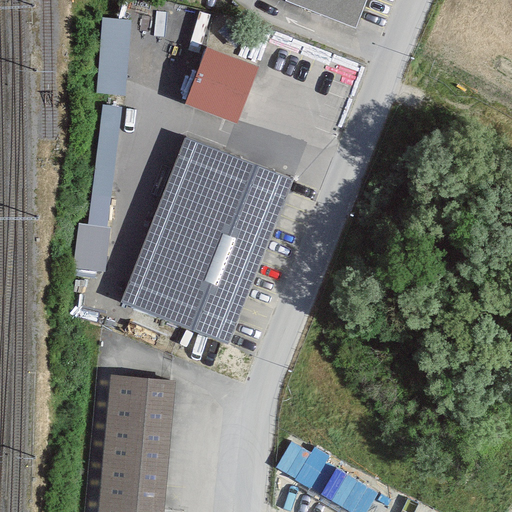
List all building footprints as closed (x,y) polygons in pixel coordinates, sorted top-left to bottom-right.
[(365,0),(286,0),(285,4),(353,31),(365,0)] [(97,94),(126,96),(131,21),(102,18),(97,94)] [(256,72),(205,52),(183,107),(235,126),(256,72)] [(123,107),(103,105),(88,224),(79,223),(73,269),(106,273),(111,228),(107,227),(123,107)] [(292,181),(187,138),(120,302),(225,344),(292,181)] [(161,511),(174,382),(111,376),(98,511),(161,511)]
